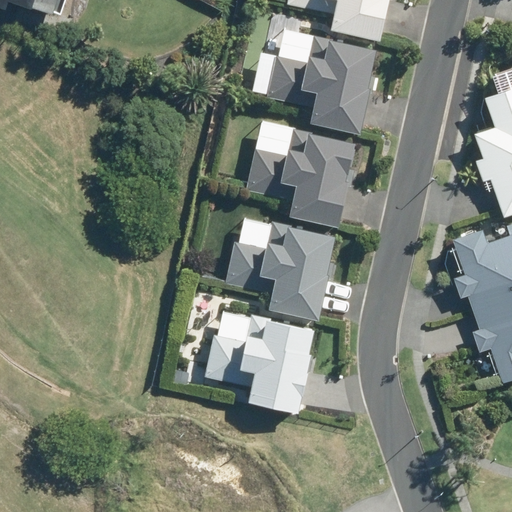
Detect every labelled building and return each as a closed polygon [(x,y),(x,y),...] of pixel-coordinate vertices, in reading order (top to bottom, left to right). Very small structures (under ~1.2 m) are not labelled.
[(0,0),(0,19),(8,22),(14,0),(31,0),(67,12),(71,0),(0,0)] [(283,0),(283,2),(327,11),(323,31),(372,40),(379,0),(283,0)] [(285,31),(274,96),(314,103),(310,124),(360,132),(375,46),(285,31)] [(491,91),(476,96),(487,126),(468,133),(477,158),(470,160),(479,184),(485,182),(497,216),(511,211),(511,68),(487,78),(491,91)] [(265,128),(254,195),(294,201),(291,222),(339,230),(353,143),(265,128)] [(475,230),(444,241),(456,275),(446,278),(453,299),(464,295),(475,328),(468,331),(475,351),(486,347),(497,380),(511,374),(511,222),(501,226),(504,236),(480,244),(475,230)] [(238,243),(232,280),(274,287),(270,308),(320,316),(333,238),(247,223),(243,244),(238,243)] [(219,316),(209,377),(249,383),(245,403),(296,411),(310,331),(219,316)]
